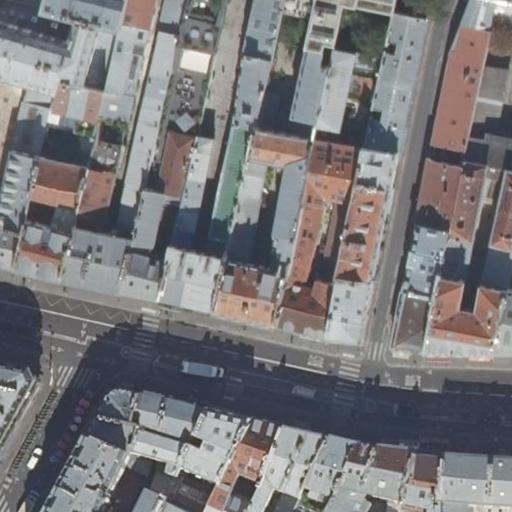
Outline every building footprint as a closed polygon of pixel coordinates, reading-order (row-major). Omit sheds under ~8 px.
[(0,0),(0,265),(16,269),(27,219),(31,199),(42,151),(42,149),(43,144),(58,76),(107,88),(121,26),(45,7),(23,2),(16,0),(0,0)] [(127,0),(46,0),(45,7),(121,26),(127,0)] [(107,88),(100,118),(114,122),(110,142),(95,139),(63,279),(86,284),(122,292),(189,0),(127,0),(121,26),(107,88)] [(229,0),(189,0),(122,292),(138,296),(162,301),(198,136),(229,0)] [(263,92),(281,12),(284,0),(256,0),(253,14),(244,54),(239,92),(234,124),(256,128),(263,92)] [(311,18),(305,47),(307,47),(324,51),(326,43),(336,44),(344,2),(394,12),(396,0),(284,0),(281,12),(311,18)] [(511,0),(470,0),(468,6),(461,25),(492,31),(493,31),(494,22),(511,25),(511,0)] [(386,52),(384,60),(373,115),(382,117),(380,129),(370,128),(359,182),(393,189),(397,169),(408,117),(411,101),(421,53),(427,20),(428,19),(394,12),(388,39),(398,42),(395,53),(386,52)] [(492,31),(461,25),(451,51),(445,81),(429,160),(464,168),(484,67),(492,31)] [(291,274),(331,66),(321,64),(324,51),(307,47),(289,134),(272,130),(279,99),(276,94),(263,92),(256,128),(214,313),(243,320),(245,320),(277,327),(289,273),(291,274)] [(355,55),(334,51),(331,66),(291,274),(289,273),(277,327),(303,333),(327,339),(327,338),(340,275),(359,182),(370,128),(373,115),(384,60),(364,56),(348,132),(340,146),(336,145),(355,55)] [(509,72),(484,67),(464,168),(451,231),(438,294),(426,351),(463,352),(495,353),(511,270),(511,161),(506,160),(508,154),(495,152),(496,148),(490,147),(492,137),(490,133),(494,119),(499,120),(509,72)] [(100,118),(107,88),(58,76),(43,144),(72,151),(70,163),(47,158),(48,153),(42,151),(31,199),(37,201),(38,196),(59,201),(53,225),(27,219),(16,269),(35,273),(63,279),(95,139),(100,118)] [(214,313),(256,128),(234,124),(211,236),(212,236),(208,253),(200,251),(194,249),(192,243),(194,232),(196,232),(197,226),(215,139),(198,136),(162,301),(170,303),(189,308),(206,311),(214,313)] [(464,168),(429,160),(423,188),(421,200),(416,224),(451,231),(464,168)] [(385,227),(393,189),(359,182),(340,275),(375,281),(376,273),(385,227)] [(451,231),(416,224),(408,262),(403,288),(438,294),(451,231)] [(511,270),(495,353),(511,352),(511,270)] [(369,309),(375,281),(340,275),(327,338),(341,339),(360,341),(362,342),(369,309)] [(438,294),(403,288),(398,311),(391,346),(403,348),(425,351),(426,351),(438,294)] [(0,458),(17,427),(39,385),(33,371),(0,363),(0,458)] [(121,390),(111,395),(95,424),(59,490),(47,511),(159,511),(177,475),(179,471),(208,410),(174,402),(168,401),(141,395),(129,392),(121,390)] [(228,415),(208,410),(179,471),(187,475),(189,471),(207,479),(202,487),(177,475),(159,511),(206,511),(252,421),(228,415)] [(267,424),(252,421),(206,511),(249,511),(253,505),(232,496),(240,476),(263,484),(286,428),(267,424)] [(308,433),(286,428),(263,484),(253,505),(249,511),(264,511),(274,489),(284,493),(275,511),(293,511),(329,438),(308,433)] [(343,442),(329,438),(293,511),(329,511),(360,445),(343,442)] [(360,445),(329,511),(403,511),(405,509),(419,450),(392,448),(360,445)] [(436,452),(419,450),(405,509),(421,511),(442,511),(447,453),(436,452)] [(511,511),(511,458),(504,457),(447,453),(442,511),(473,511),(474,505),(511,508),(511,511)]
